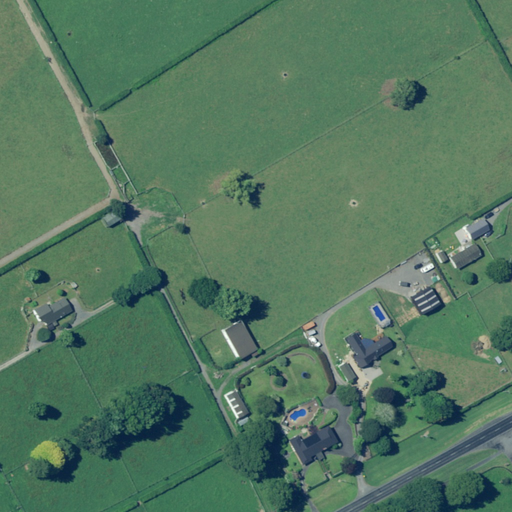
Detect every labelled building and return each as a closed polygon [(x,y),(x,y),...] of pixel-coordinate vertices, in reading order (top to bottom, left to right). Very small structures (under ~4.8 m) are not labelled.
[(99,216),(105,227),(122,219),(116,208),(99,216)] [(479,236),(476,230),(466,235),(469,241),(479,236)] [(479,256),(473,245),(449,258),(455,269),(479,256)] [(376,316),(364,297),(352,305),(370,333),(364,337),(369,345),(374,342),(379,350),(393,341),(383,327),(388,324),(381,313),(376,316)] [(42,320),(45,326),(49,331),(57,327),(53,321),(71,310),(63,298),(48,306),(46,303),(33,311),(39,322),(42,320)] [(237,359),(249,353),(252,358),(258,355),(254,347),(238,320),(220,330),(237,359)] [(248,413),(235,391),(224,397),(237,419),(248,413)] [(309,436),(304,428),(295,433),(297,437),(288,442),(301,465),(310,460),(308,457),(313,454),(316,461),(321,458),(318,452),(336,442),(327,426),(309,436)]
